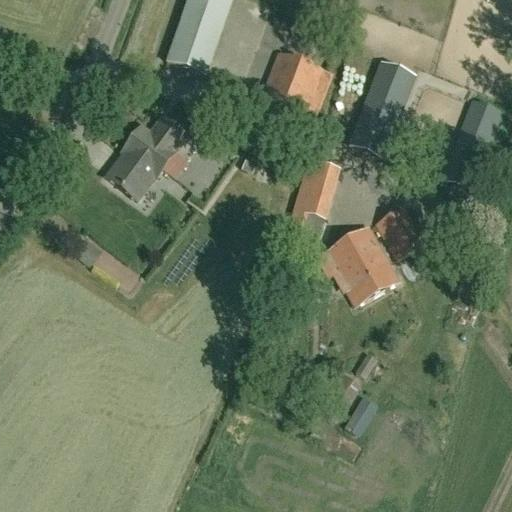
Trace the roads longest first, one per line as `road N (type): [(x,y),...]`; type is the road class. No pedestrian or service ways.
road 1 (unclassified): [(511,313),(450,223),(400,181),(93,77)]
road 2 (unclassified): [(0,213),(93,77)]
